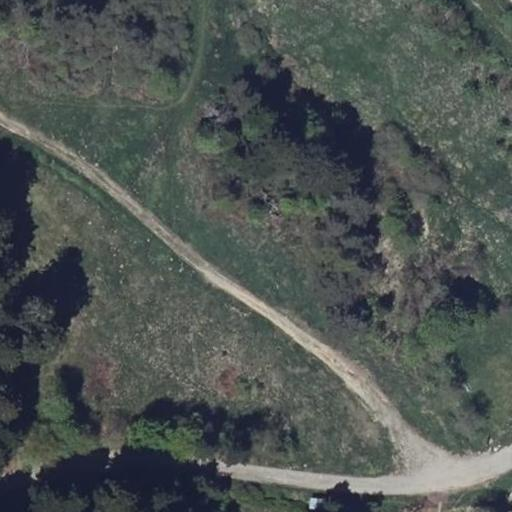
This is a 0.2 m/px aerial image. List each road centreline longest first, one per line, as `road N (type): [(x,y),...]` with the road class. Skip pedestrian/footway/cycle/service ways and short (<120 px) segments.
road 1 (track): [(431,483),(423,451),(252,291),(52,146),(0,118)]
road 2 (track): [(511,458),(431,483),(110,460),(0,489)]
road 3 (track): [(204,0),(191,85),(170,119),(156,180),(161,224)]
